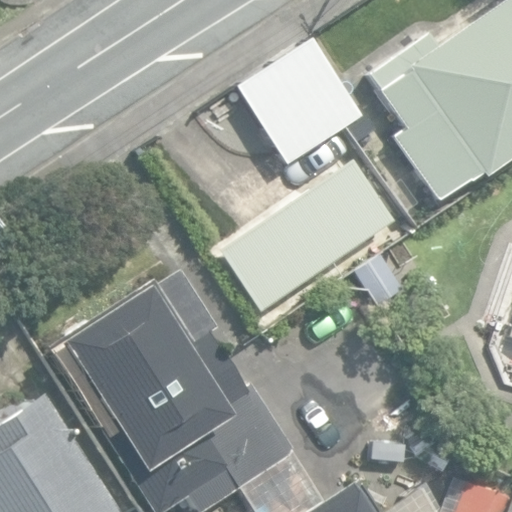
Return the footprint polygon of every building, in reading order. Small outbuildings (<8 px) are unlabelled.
[(389,136),(433,199),(473,171),(476,175),(511,149),(511,0),(495,0),(431,45),(422,32),(364,72),(376,89),(374,90),(400,128),(389,136)] [(229,85),(309,208),(384,160),(304,36),(229,85)] [(39,345),(146,511),(152,511),(181,494),(192,510),(280,453),(279,451),(285,447),(243,381),(237,385),(208,340),(215,335),(171,268),(149,283),(145,277),(39,345)] [(105,511),(31,392),(0,410),(0,511),(105,511)] [(373,511),(351,478),(300,511),(373,511)] [(455,511),(501,511),(507,495),(465,482),(455,511)]
